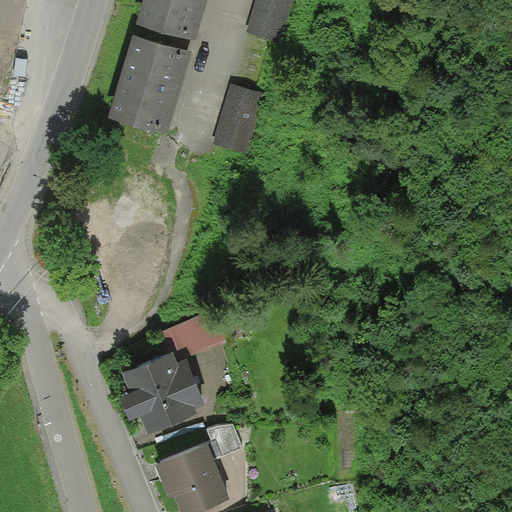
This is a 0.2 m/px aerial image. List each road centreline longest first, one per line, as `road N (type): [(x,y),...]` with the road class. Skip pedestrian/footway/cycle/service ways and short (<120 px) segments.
road 1 (residential): [(149,511),(66,316),(0,255)]
road 2 (residential): [(0,261),(33,328),(84,511)]
road 3 (tertiary): [(0,242),(30,186),(64,88)]
